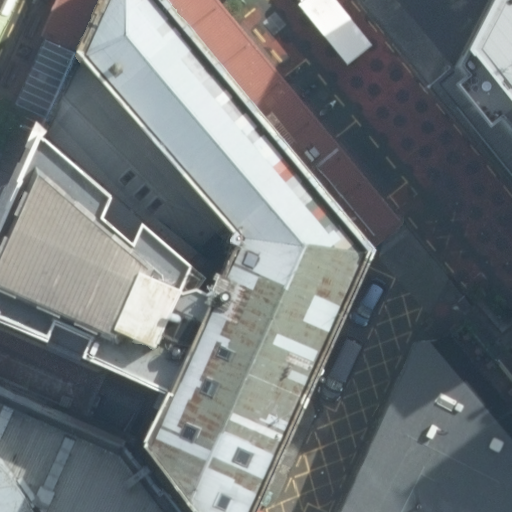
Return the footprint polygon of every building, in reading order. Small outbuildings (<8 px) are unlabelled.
[(175,0),(85,0),(73,36),(238,227),(214,277),(170,388),(143,450),(186,511),(254,511),(370,249),(209,42),(175,0)] [(511,0),(473,0),(451,44),(511,126),(511,0)] [(238,227),(73,36),(35,119),(214,277),(238,227)] [(214,277),(35,119),(0,205),(0,314),(170,388),(214,277)] [(0,385),(143,450),(170,388),(0,314),(0,385)] [(511,511),(511,450),(431,337),(340,511),(511,511)] [(0,385),(0,511),(186,511),(143,450),(0,385)]
